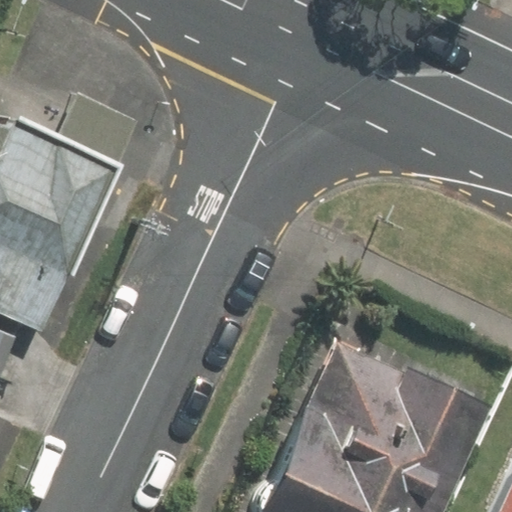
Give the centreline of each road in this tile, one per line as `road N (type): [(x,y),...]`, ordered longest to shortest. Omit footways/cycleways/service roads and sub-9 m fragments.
road 1 (residential): [(311,20),(86,511)]
road 2 (secondary): [(511,117),(311,20)]
